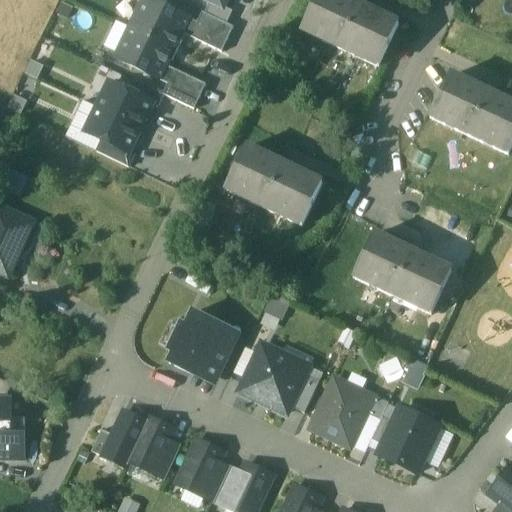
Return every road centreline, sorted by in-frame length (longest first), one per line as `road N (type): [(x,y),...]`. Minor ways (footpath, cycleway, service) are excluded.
road 1 (residential): [(107,368),(283,0)]
road 2 (residential): [(406,511),(107,368)]
road 3 (residential): [(372,180),(450,0)]
road 4 (residential): [(37,511),(107,368)]
